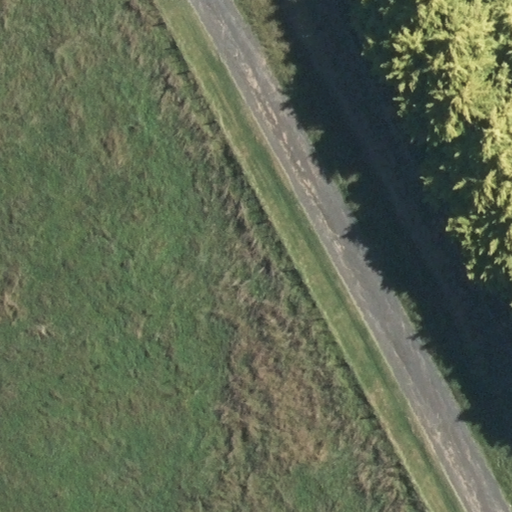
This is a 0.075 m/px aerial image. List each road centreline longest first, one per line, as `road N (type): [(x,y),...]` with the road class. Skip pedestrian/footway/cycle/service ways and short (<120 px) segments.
road 1 (unknown): [(467,511),(195,0)]
road 2 (unknown): [(511,121),(463,0)]
